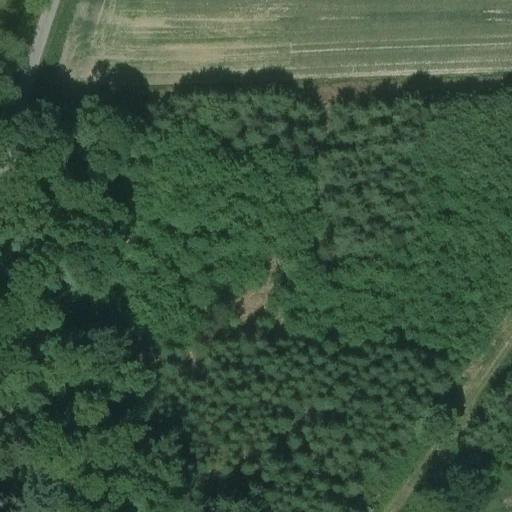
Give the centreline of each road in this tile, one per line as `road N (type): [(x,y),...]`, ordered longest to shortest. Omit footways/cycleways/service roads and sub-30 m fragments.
road 1 (unclassified): [(58,0),(4,174),(2,240),(35,349),(102,511)]
road 2 (track): [(385,511),(511,340)]
